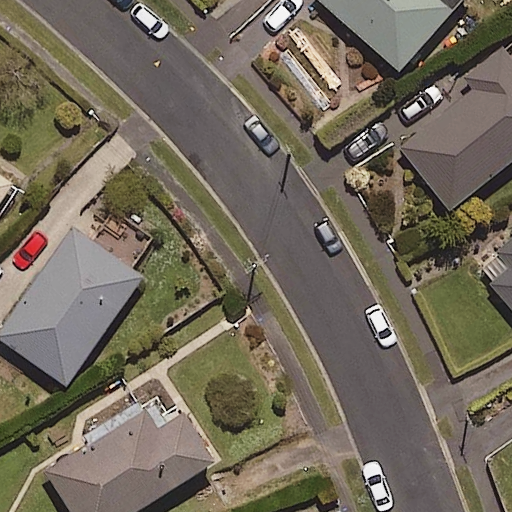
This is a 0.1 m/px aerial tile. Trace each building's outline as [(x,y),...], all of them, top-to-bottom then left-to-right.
[(456,0),(322,0),(397,66),(456,0)] [(511,55),(503,44),(460,79),(466,86),(397,141),(448,206),(511,155),(511,55)] [(0,195),(10,179),(0,172),(0,195)] [(98,243),(70,223),(0,323),(0,336),(64,382),(140,273),(130,266),(150,238),(118,215),(98,243)] [(511,234),(497,247),(511,263),(490,281),(511,306),(511,234)] [(184,407),(156,425),(143,406),(46,468),(73,511),(126,511),(215,455),(184,407)]
